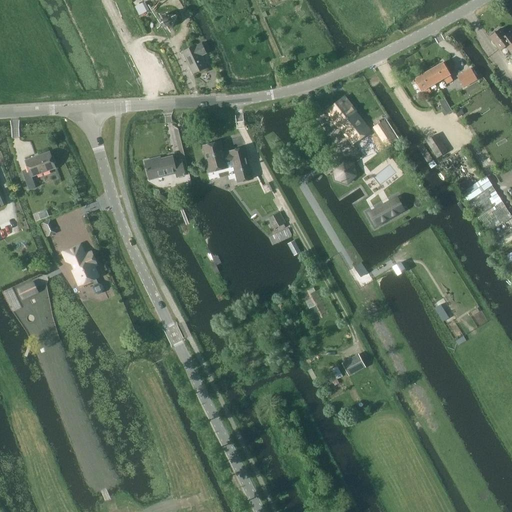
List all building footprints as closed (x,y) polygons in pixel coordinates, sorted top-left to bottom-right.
[(158,23),(159,23),(161,25),(160,26),(161,28),(162,27),(165,28),(165,29),(167,29),(167,28),(171,27),(173,26),(172,25),(173,23),(174,22),(174,20),(173,20),(172,17),(173,16),(171,14),(170,15),(167,15),(167,13),(165,13),(165,14),(161,16),(161,15),(159,17),(160,18),(159,20),(158,20),(158,23)] [(511,54),(511,35),(509,32),(505,35),(500,29),(490,37),(500,50),(505,45),(511,54)] [(194,45),(182,51),(192,72),(204,67),(199,56),(204,53),(200,44),(195,46),(194,45)] [(428,70),(435,83),(443,78),(446,83),(451,80),(449,75),(449,74),(442,62),(428,70)] [(470,68),(457,76),(463,87),(476,80),(470,68)] [(435,83),(428,70),(414,78),(421,90),(422,90),(425,95),(430,92),(427,87),(435,83)] [(326,111),(352,143),(352,144),(370,131),(355,111),(344,97),(326,111)] [(394,140),(383,121),(374,127),(386,145),(394,140)] [(448,151),(437,134),(426,141),(437,158),(448,151)] [(228,161),(227,155),(224,156),(220,141),(202,145),(209,172),(227,168),(225,162),(228,161)] [(227,155),(228,161),(232,160),(237,182),(252,178),(244,147),(230,151),(230,154),(227,155)] [(56,168),(50,151),(26,160),(29,169),(23,171),(30,189),(36,187),(32,176),(56,168)] [(152,159),(144,161),(149,179),(175,173),(176,176),(184,174),(180,159),(173,161),(171,156),(154,161),(152,159)] [(511,217),(488,180),(464,196),(491,237),(511,223),(511,217)] [(375,224),(402,209),(395,198),(369,212),(375,224)] [(272,228),(285,222),(279,211),(268,217),(271,222),(269,223),(272,228)] [(72,263),(75,269),(73,270),(79,284),(91,279),(93,284),(92,288),(93,292),(98,294),(102,292),(103,288),(102,284),(97,283),(95,277),(97,276),(92,266),(95,265),(90,253),(83,256),(79,245),(62,252),(65,261),(72,263)] [(31,282),(17,288),(22,298),(35,292),(31,282)] [(349,376),(365,367),(358,353),(341,362),(349,376)]
